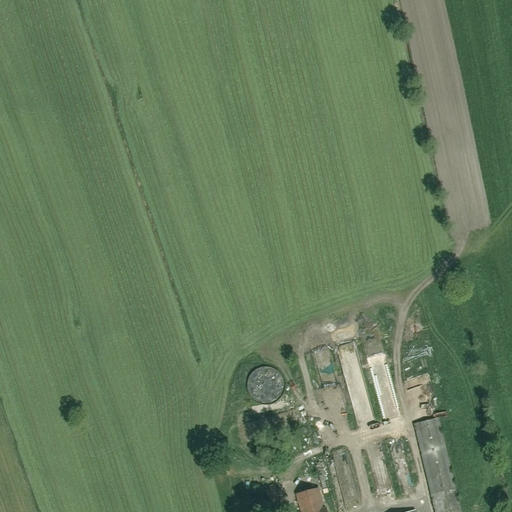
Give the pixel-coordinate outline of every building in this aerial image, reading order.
[(379,364),(386,362),(380,345),(367,350),(377,373),(382,371),(379,364)] [(413,424),(434,511),(461,511),(439,417),(417,422),(418,423),(413,424)] [(369,442),(373,467),(382,465),(378,440),(369,442)] [(261,508),(283,502),(279,484),(256,489),(261,508)] [(327,511),(326,507),(324,508),(319,488),(296,494),(301,511),(327,511)]
